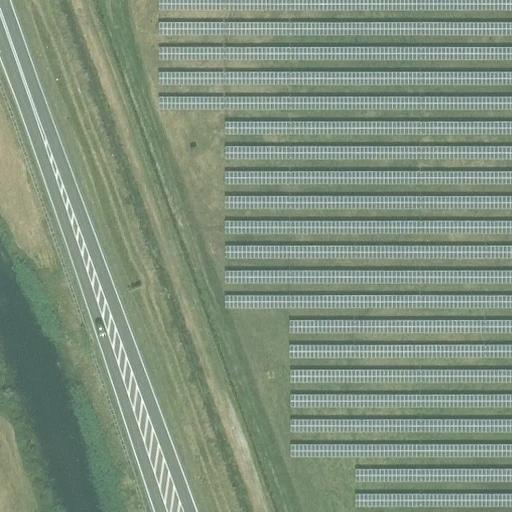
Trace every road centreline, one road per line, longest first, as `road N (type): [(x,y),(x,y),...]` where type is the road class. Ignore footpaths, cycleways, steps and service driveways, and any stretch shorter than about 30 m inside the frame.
road 1 (trunk): [(122,363),(0,13)]
road 2 (trunk): [(185,511),(122,363)]
road 3 (trunk): [(122,363),(161,511)]
